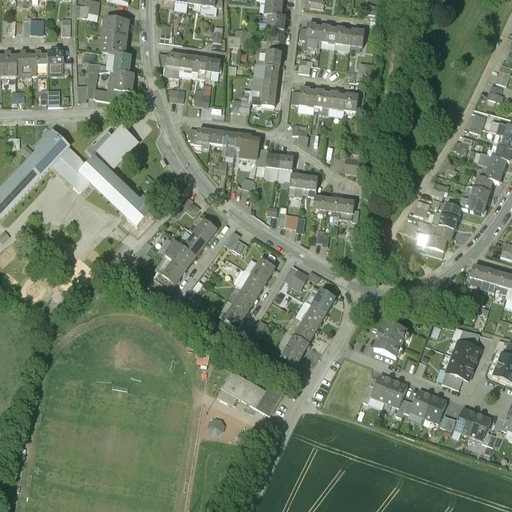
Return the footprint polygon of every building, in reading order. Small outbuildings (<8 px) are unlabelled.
[(202,0),(189,0),(188,7),(201,8),(202,0)] [(215,0),(202,0),(201,8),(214,10),(215,0)] [(283,0),(266,0),(266,7),(282,9),(283,0)] [(282,9),(266,7),(264,19),(268,19),(281,20),(282,9)] [(81,8),(79,19),(87,21),(88,15),(89,10),(83,8),(81,8)] [(281,20),(268,19),(266,31),(272,32),(283,33),(285,21),(281,20)] [(129,24),(104,21),(102,38),(111,40),(127,42),(129,24)] [(42,23),(30,22),(29,38),(42,38),(42,23)] [(62,22),(62,42),(70,42),(70,22),(62,22)] [(15,23),(2,23),(2,37),(14,38),(15,23)] [(315,28),(307,27),(307,32),(305,44),(304,53),(319,56),(320,46),(322,31),(315,30),(315,28)] [(337,33),(330,32),(330,30),(322,29),(322,31),(320,46),(328,47),(329,45),(335,45),(337,33)] [(345,32),(337,31),(337,33),(335,45),(335,47),(343,49),(343,47),(350,47),(352,35),(351,35),(345,34),(345,32)] [(283,33),(272,32),(271,44),(282,46),(283,33)] [(364,34),(352,33),(351,35),(352,35),(350,47),(350,49),(362,51),(364,34)] [(111,40),(102,38),(100,56),(109,57),(111,40)] [(241,41),(235,40),(228,39),(229,51),(240,53),(240,48),(241,41)] [(127,42),(111,40),(109,57),(115,58),(124,59),(124,58),(127,42)] [(39,54),(34,54),(35,58),(30,58),(31,79),(36,78),(35,67),(46,67),(46,58),(39,58),(39,54)] [(57,54),(52,54),(52,58),(46,58),(46,67),(46,78),(58,78),(58,71),(62,71),(62,67),(61,62),(61,57),(57,57),(57,54)] [(9,55),(4,55),(4,59),(0,59),(0,60),(1,80),(16,79),(15,59),(9,59),(9,55)] [(24,55),(19,55),(19,59),(15,59),(16,79),(31,79),(30,58),(24,58),(24,55)] [(280,58),(259,55),(257,68),(266,70),(279,71),(280,58)] [(181,58),(168,57),(165,79),(178,80),(180,71),(181,58)] [(124,59),(115,58),(113,74),(117,75),(129,77),(131,59),(124,58),(124,59)] [(194,60),(181,58),(180,71),(192,73),(194,60)] [(207,62),(194,60),(192,73),(191,81),(204,83),(205,75),(207,62)] [(220,64),(207,62),(205,75),(218,77),(220,64)] [(100,66),(88,66),(88,74),(97,74),(100,74),(100,66)] [(310,69),(299,68),(298,77),(309,78),(310,69)] [(279,71),(266,70),(265,83),(277,84),(279,71)] [(97,74),(88,74),(87,100),(94,100),(95,92),(97,74)] [(129,77),(117,75),(114,93),(130,95),(131,95),(133,82),(132,82),(133,77),(129,77)] [(358,77),(357,77),(356,86),(369,88),(370,79),(366,78),(358,77)] [(265,83),(254,82),(253,94),(263,95),(265,83)] [(277,84),(265,83),(263,95),(276,97),(277,84)] [(501,90),(492,88),(490,94),(500,97),(501,90)] [(204,89),(203,94),(201,111),(208,112),(211,90),(204,89)] [(107,94),(95,92),(94,100),(110,104),(115,102),(129,104),(130,95),(114,93),(108,92),(107,94)] [(309,93),(301,92),(300,97),(299,108),(307,109),(307,107),(314,108),(315,108),(316,96),(309,95),(309,93)] [(47,108),(48,110),(58,110),(58,93),(47,94),(47,108)] [(203,94),(196,93),(194,110),(201,111),(203,94)] [(177,95),(170,94),(169,105),(176,106),(177,95)] [(324,95),(316,94),(316,96),(315,108),(314,108),(314,110),(322,111),(322,109),(329,110),(331,98),(324,97),(324,95)] [(502,98),(490,94),(488,101),(500,105),(502,98)] [(184,96),(177,95),(176,106),(183,107),(184,96)] [(263,95),(260,95),(259,102),(262,102),(262,109),(274,111),(276,97),(263,95)] [(300,97),(293,96),(291,108),(299,109),(299,108),(300,97)] [(339,97),(331,96),(331,98),(329,110),(329,112),(337,113),(337,111),(344,112),(346,100),(345,100),(339,99),(339,97)] [(358,99),(346,97),(345,100),(346,100),(344,112),(344,114),(356,116),(358,99)] [(241,105),(233,104),(231,115),(239,116),(241,105)] [(250,105),(241,104),(241,105),(239,116),(248,118),(250,105)] [(486,120),(475,116),(471,128),(482,131),(486,120)] [(482,131),(471,128),(469,133),(480,137),(482,131)] [(36,154),(0,192),(0,221),(51,168),(79,195),(91,182),(127,217),(125,219),(137,230),(155,211),(143,199),(140,203),(112,176),(141,146),(123,129),(94,160),(85,169),(66,151),(68,150),(52,134),(34,152),(36,154)] [(198,133),(190,132),(188,143),(191,143),(190,147),(193,147),(194,143),(197,143),(198,133)] [(211,134),(198,133),(197,143),(194,143),(193,147),(193,148),(201,149),(201,151),(209,152),(210,145),(211,134)] [(224,136),(211,134),(210,145),(215,145),(215,148),(222,149),(223,146),(224,136)] [(237,138),(224,136),(223,146),(226,147),(225,160),(234,161),(235,150),(237,138)] [(511,141),(504,139),(497,137),(495,145),(498,147),(498,149),(501,150),(511,153),(511,154),(511,153),(511,141)] [(250,139),(237,138),(235,150),(241,151),(240,161),(257,163),(259,143),(250,142),(250,139)] [(473,142),(462,139),(461,144),(471,148),(473,142)] [(297,149),(306,155),(308,143),(306,142),(298,141),(297,149)] [(501,150),(498,149),(493,148),(490,159),(491,159),(494,160),(505,164),(509,165),(511,154),(511,153),(501,150)] [(268,154),(258,153),(256,170),(266,171),(267,158),(268,158),(268,154)] [(491,159),(482,156),(478,168),(488,170),(502,175),(505,164),(494,160),(491,159)] [(268,158),(267,158),(266,171),(264,181),(278,183),(279,173),(280,160),(268,158)] [(294,162),(280,160),(279,173),(292,175),(294,162)] [(353,162),(347,161),(345,177),(358,179),(360,163),(353,162)] [(502,175),(488,170),(484,182),(492,184),(499,186),(502,175)] [(279,173),(278,183),(291,184),(291,178),(292,175),(279,173)] [(304,180),(291,178),(291,184),(290,191),(303,193),(304,180)] [(318,182),(304,180),(303,193),(309,193),(308,199),(315,200),(318,182)] [(484,182),(477,180),(474,191),(488,195),(492,184),(484,182)] [(243,182),(241,193),(252,196),(254,185),(243,182)] [(446,189),(434,186),(433,191),(444,194),(446,189)] [(474,191),(466,189),(463,200),(485,206),(488,195),(474,191)] [(433,191),(432,191),(431,198),(442,201),(444,195),(433,191)] [(463,200),(461,199),(458,211),(460,211),(485,218),(487,212),(484,211),(485,206),(463,200)] [(315,200),(313,213),(319,214),(319,216),(326,217),(327,215),(326,215),(328,202),(315,200)] [(189,201),(172,218),(178,223),(186,214),(192,205),(193,204),(189,201)] [(341,204),(328,202),(326,215),(327,215),(334,216),(333,220),(338,220),(339,220),(341,204)] [(354,205),(341,204),(339,220),(338,220),(338,223),(352,224),(354,205)] [(192,205),(186,214),(193,220),(200,211),(192,205)] [(458,211),(445,207),(442,219),(457,223),(460,211),(458,211)] [(420,212),(415,211),(413,217),(428,221),(430,215),(428,214),(420,212)] [(442,219),(437,217),(433,228),(453,234),(457,223),(442,219)] [(298,221),(286,220),(284,233),(296,235),(298,221)] [(305,222),(298,221),(296,235),(303,236),(305,222)] [(204,223),(194,237),(206,246),(217,232),(204,223)] [(433,228),(431,227),(428,238),(432,239),(436,240),(436,241),(447,244),(446,244),(450,245),(453,234),(433,228)] [(3,233),(0,236),(0,266),(3,270),(21,252),(3,233)] [(233,235),(223,248),(232,253),(238,243),(240,239),(233,235)] [(194,237),(183,251),(196,260),(206,246),(194,237)] [(447,244),(436,241),(436,240),(432,239),(428,251),(443,255),(446,244),(447,244)] [(247,249),(238,243),(232,253),(242,259),(247,249)] [(511,247),(504,245),(502,252),(511,254),(511,247)] [(182,253),(175,247),(166,259),(173,264),(185,274),(196,260),(183,251),(182,253)] [(428,251),(426,257),(442,262),(443,255),(428,251)] [(511,254),(502,252),(500,259),(511,262),(511,254)] [(138,258),(133,264),(137,267),(142,261),(138,258)] [(142,261),(137,267),(141,270),(146,264),(142,261)] [(173,264),(162,278),(175,287),(185,274),(173,264)] [(274,272),(260,264),(252,278),(265,286),(274,272)] [(487,272),(474,268),(470,280),(483,284),(487,272)] [(292,270),(284,283),(289,287),(298,273),(292,270)] [(20,282),(17,279),(21,275),(17,271),(11,276),(8,272),(1,278),(12,290),(20,282)] [(499,275),(487,272),(483,284),(496,288),(499,275)] [(308,279),(298,273),(289,287),(300,293),(308,279)] [(511,279),(499,275),(496,288),(508,291),(511,279)] [(265,286),(252,278),(243,293),(256,301),(265,286)] [(481,292),(481,291),(483,284),(470,280),(468,289),(481,292)] [(165,291),(154,282),(147,291),(159,299),(165,291)] [(496,288),(483,284),(481,291),(494,295),(496,288)] [(256,301),(243,293),(234,308),(247,316),(256,301)] [(334,303),(320,295),(317,301),(310,297),(305,306),(312,310),(325,318),(334,303)] [(195,302),(191,300),(187,306),(191,309),(195,302)] [(199,305),(195,302),(191,309),(195,311),(199,305)] [(234,308),(225,323),(238,331),(247,316),(234,308)] [(325,318),(312,310),(303,325),(317,333),(325,318)] [(384,324),(380,335),(378,335),(376,341),(378,341),(373,352),(396,361),(407,333),(384,324)] [(259,325),(250,340),(258,344),(266,329),(259,325)] [(317,333),(303,325),(294,340),(308,348),(317,333)] [(480,337),(462,333),(458,344),(475,350),(480,337)] [(308,348),(294,340),(286,355),(297,361),(299,363),(308,348)] [(475,350),(458,344),(460,345),(458,351),(455,350),(452,359),(475,368),(478,361),(477,361),(480,352),(475,350)] [(297,361),(286,355),(278,368),(290,374),(297,361)] [(511,358),(505,356),(502,355),(493,378),(511,385),(511,358)] [(475,368),(452,359),(449,368),(451,369),(449,375),(446,374),(463,381),(468,383),(472,375),(475,368)] [(265,394),(231,374),(221,391),(230,396),(231,394),(251,406),(249,408),(268,420),(284,394),(270,386),(265,394)] [(463,381),(446,374),(441,386),(458,393),(463,381)] [(374,391),(371,400),(385,406),(393,384),(379,378),(374,391)] [(407,389),(393,384),(385,406),(399,411),(402,402),(407,389)] [(369,388),(362,405),(368,407),(371,400),(374,391),(369,388)] [(413,407),(410,416),(424,421),(432,399),(418,394),(413,407)] [(432,399),(424,421),(438,426),(446,405),(432,399)] [(399,411),(396,419),(401,421),(408,404),(402,402),(399,411)] [(408,404),(403,416),(409,418),(410,416),(413,407),(408,404)] [(463,411),(454,433),(468,439),(477,417),(463,411)] [(491,422),(477,417),(468,439),(482,444),(486,435),(491,422)] [(444,419),(440,430),(445,432),(449,421),(444,419)] [(455,423),(450,421),(445,432),(451,434),(455,423)] [(504,421),(500,432),(506,434),(507,432),(510,423),(504,421)] [(491,437),(486,435),(482,444),(482,446),(487,448),(491,437)] [(491,437),(487,448),(493,450),(497,439),(492,437),(491,437)]
